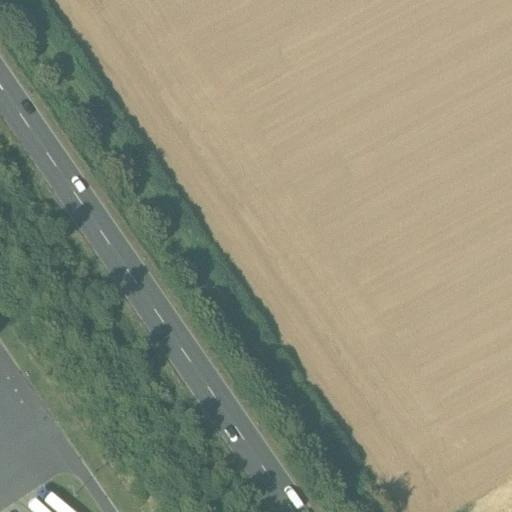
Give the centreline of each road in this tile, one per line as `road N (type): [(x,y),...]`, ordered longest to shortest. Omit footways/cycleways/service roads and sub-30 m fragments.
road 1 (track): [(360,511),(7,0)]
road 2 (primary): [(297,511),(0,81)]
